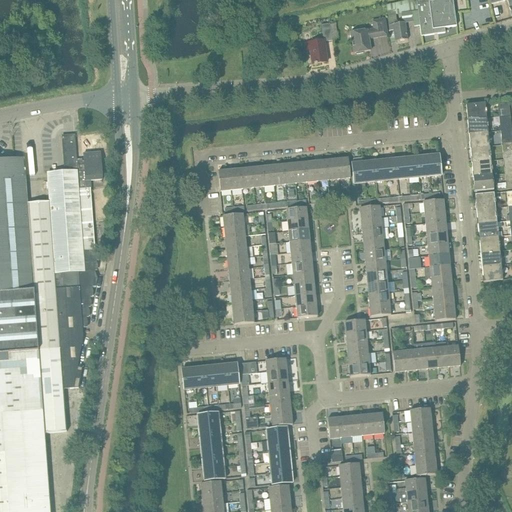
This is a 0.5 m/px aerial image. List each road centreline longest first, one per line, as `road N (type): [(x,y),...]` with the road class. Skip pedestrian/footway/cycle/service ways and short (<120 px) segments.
road 1 (residential): [(134,96),(299,87),(448,48)]
road 2 (secondary): [(84,511),(123,231)]
road 3 (residential): [(204,155),(456,131)]
road 4 (residential): [(475,330),(456,131)]
road 5 (residential): [(328,397),(475,388)]
road 6 (residential): [(176,350),(315,340)]
road 7 (secondary): [(123,231),(137,168),(134,96)]
road 8 (secondary): [(117,97),(123,231)]
road 9 (residential): [(458,511),(475,388)]
